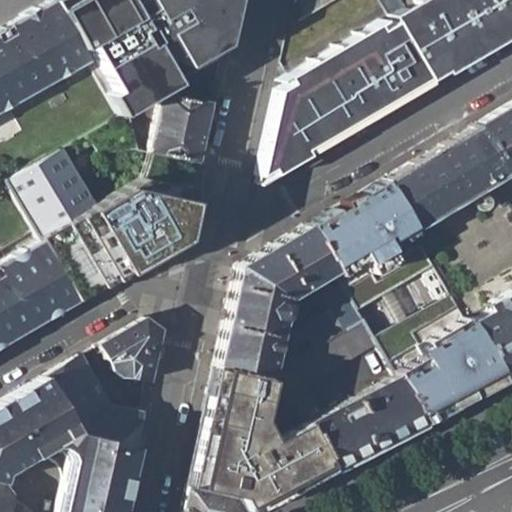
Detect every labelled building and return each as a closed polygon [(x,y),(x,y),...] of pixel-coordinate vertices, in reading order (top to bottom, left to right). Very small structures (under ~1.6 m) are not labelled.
[(47,0),(37,0),(0,21),(0,257),(35,237),(30,228),(1,178),(59,145),(114,114),(82,59),(47,0)] [(120,0),(47,0),(82,59),(114,114),(124,109),(156,90),(170,82),(154,53),(169,45),(176,58),(221,34),(228,0),(121,0),(121,1),(120,0)] [(290,0),(289,7),(283,31),(290,27),(331,2),(331,0),(290,0)] [(445,68),(511,28),(511,0),(407,0),(387,12),(424,76),(443,65),(445,68)] [(253,180),(425,79),(424,76),(387,12),(271,84),(250,178),(253,180)] [(210,80),(216,56),(175,79),(182,92),(187,93),(210,80)] [(206,101),(156,90),(124,109),(137,146),(145,148),(193,158),(206,101)] [(511,98),(472,122),(499,171),(504,168),(511,163),(511,98)] [(124,109),(59,145),(66,158),(90,145),(95,153),(137,146),(124,109)] [(407,226),(499,171),(472,122),(379,178),(407,226)] [(59,145),(1,178),(30,228),(35,237),(67,220),(81,213),(95,205),(66,158),(59,145)] [(35,237),(70,298),(101,280),(115,272),(129,264),(176,235),(184,201),(186,192),(193,158),(145,148),(137,182),(125,189),(95,205),(81,213),(67,220),(35,237)] [(508,176),(504,168),(407,226),(429,264),(447,292),(460,314),(463,318),(482,308),(479,301),(511,283),(511,196),(500,203),(490,186),(508,176)] [(407,226),(379,178),(301,222),(330,270),(337,283),(352,308),(380,292),(391,286),(429,264),(407,226)] [(232,263),(210,363),(264,376),(277,318),(281,317),(284,303),(282,300),(283,297),(330,270),(301,222),(232,263)] [(0,338),(70,298),(35,237),(0,257),(0,338)] [(314,345),(358,319),(352,308),(337,283),(320,293),(328,307),(301,322),(314,345)] [(482,308),(463,318),(499,378),(499,379),(511,372),(511,283),(479,301),(482,308)] [(407,313),(391,286),(380,292),(396,319),(407,313)] [(388,370),(389,372),(391,374),(418,422),(499,379),(499,378),(463,318),(460,314),(447,292),(407,313),(396,319),(367,335),(372,343),(388,370)] [(127,375),(145,379),(156,328),(140,316),(95,342),(105,359),(107,368),(116,376),(127,375)] [(314,345),(275,367),(288,392),(372,343),(367,335),(358,319),(314,345)] [(60,362),(41,373),(73,429),(130,442),(138,411),(104,404),(75,353),(60,362)] [(275,367),(264,376),(210,363),(204,388),(183,484),(235,495),(244,511),(329,470),(303,419),(275,367)] [(73,429),(41,373),(0,397),(0,472),(35,452),(44,455),(53,458),(58,465),(62,478),(54,511),(114,511),(130,442),(73,429)] [(391,374),(303,419),(329,470),(418,422),(391,374)] [(183,484),(177,511),(243,511),(244,511),(235,495),(183,484)]
